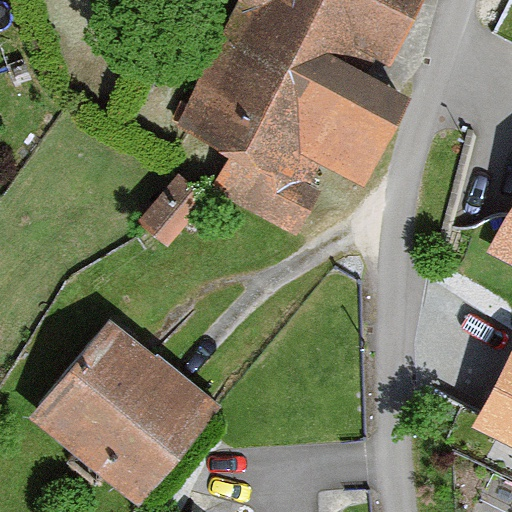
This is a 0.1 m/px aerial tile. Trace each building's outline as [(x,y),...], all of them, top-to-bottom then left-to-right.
[(408,0),(230,0),(155,143),(290,213),(322,153),(354,170),(400,82),(373,68),(408,0)] [(180,166),(146,214),(175,234),(209,186),(180,166)] [(511,202),(492,243),(511,252),(511,202)] [(94,306),(13,404),(130,494),(207,396),(94,306)] [(511,343),(478,408),(511,426),(511,343)] [(215,511),(201,501),(193,511),(215,511)]
